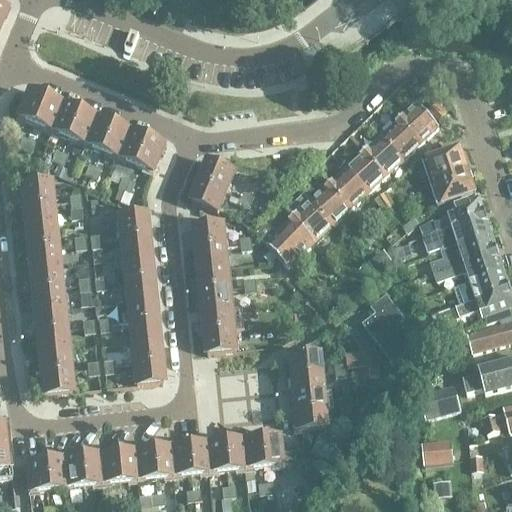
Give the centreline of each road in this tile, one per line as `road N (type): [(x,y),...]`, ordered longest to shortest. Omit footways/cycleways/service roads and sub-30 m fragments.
road 1 (residential): [(191,142),(168,196),(188,411),(21,430),(6,368)]
road 2 (residential): [(511,231),(466,86),(445,68),(395,71),(350,118),(322,130),(191,142)]
road 3 (residential): [(68,0),(189,49),(235,56),(290,49),(359,0)]
road 4 (residential): [(191,142),(8,65)]
